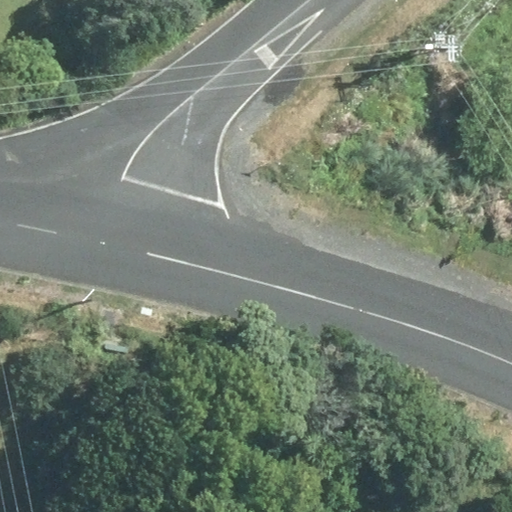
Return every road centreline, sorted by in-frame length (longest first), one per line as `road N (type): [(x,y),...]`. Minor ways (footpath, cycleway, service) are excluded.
road 1 (residential): [(106,243),(294,290),(511,366)]
road 2 (residential): [(106,243),(123,176),(143,143),(307,0)]
